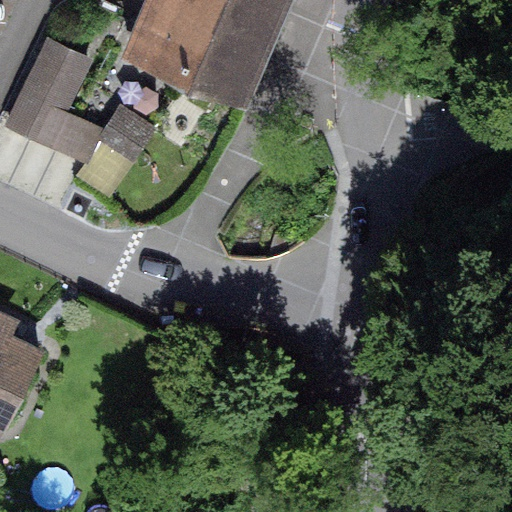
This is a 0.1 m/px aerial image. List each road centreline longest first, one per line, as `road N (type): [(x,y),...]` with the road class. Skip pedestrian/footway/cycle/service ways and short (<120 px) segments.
road 1 (residential): [(0,203),(197,289),(375,310)]
road 2 (residential): [(375,310),(367,511)]
road 3 (residential): [(359,0),(365,99),(381,154)]
road 4 (residential): [(381,154),(375,310)]
road 5 (residential): [(381,154),(457,146),(511,120)]
